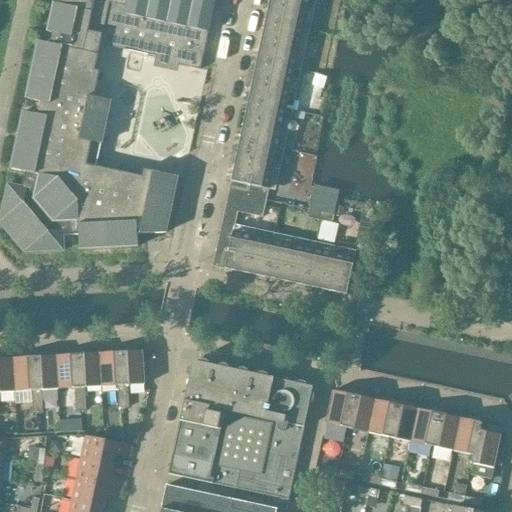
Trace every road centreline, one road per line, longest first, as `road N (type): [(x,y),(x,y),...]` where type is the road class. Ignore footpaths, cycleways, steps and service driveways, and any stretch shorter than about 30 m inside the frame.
road 1 (residential): [(182,273),(239,0)]
road 2 (residential): [(136,511),(167,341)]
road 3 (residential): [(0,352),(167,341)]
